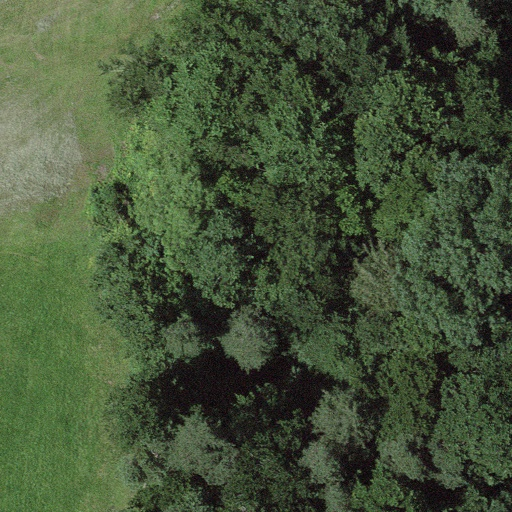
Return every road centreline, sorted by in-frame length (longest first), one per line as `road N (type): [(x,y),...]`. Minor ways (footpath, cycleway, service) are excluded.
road 1 (track): [(341,0),(423,103),(462,112),(511,109)]
road 2 (track): [(0,67),(92,34),(151,0)]
